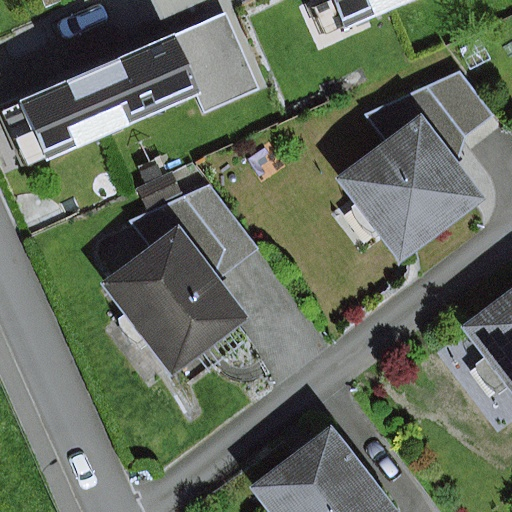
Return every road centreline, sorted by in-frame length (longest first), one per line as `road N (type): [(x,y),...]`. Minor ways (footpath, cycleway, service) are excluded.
road 1 (residential): [(139,511),(511,235)]
road 2 (residential): [(0,276),(103,511)]
